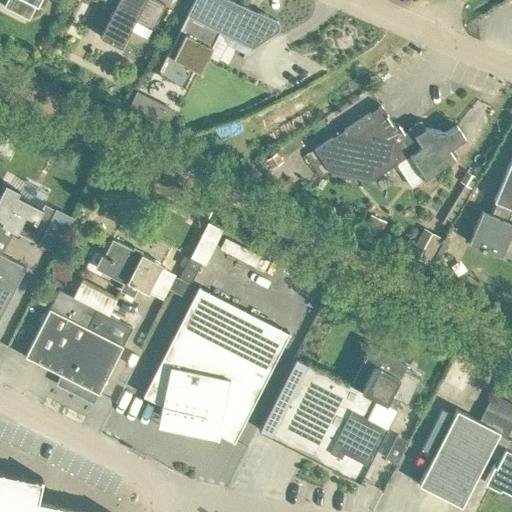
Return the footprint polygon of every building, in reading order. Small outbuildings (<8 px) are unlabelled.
[(6,0),(4,4),(30,16),(36,5),(37,5),(39,0),(6,0)] [(99,35),(109,41),(120,46),(134,20),(152,29),(164,4),(157,0),(103,0),(114,5),(99,35)] [(274,18),(232,0),(230,0),(192,0),(159,66),(158,68),(158,70),(158,71),(159,72),(159,74),(160,74),(161,75),(162,76),(183,87),(193,68),(198,71),(219,31),(252,47),(252,46),(275,31),(276,30),(277,29),(278,28),(278,27),(278,26),(278,25),(278,24),(278,22),(277,21),(276,20),(276,19),(274,18)] [(138,86),(132,97),(144,104),(142,107),(165,120),(173,106),(138,86)] [(380,104),(313,148),(328,170),(371,179),(408,154),(423,177),(454,157),(448,148),(464,137),(455,124),(445,130),(423,126),(413,133),(409,127),(403,131),(396,120),(390,120),(380,104)] [(313,148),(304,154),(319,176),(328,170),(313,148)] [(494,199),(488,212),(481,209),(467,241),(480,246),(479,247),(483,249),(484,248),(500,255),(511,226),(511,222),(511,220),(511,153),(493,199),(494,199)] [(464,170),(458,180),(470,188),(476,177),(464,170)] [(0,218),(2,220),(0,222),(0,223),(37,242),(51,212),(16,195),(18,190),(4,183),(0,191),(0,218)] [(463,185),(452,203),(458,206),(469,189),(463,185)] [(363,228),(379,235),(385,221),(369,214),(363,228)] [(408,256),(427,266),(438,247),(418,236),(408,256)] [(122,288),(130,292),(134,285),(147,291),(161,263),(111,237),(102,256),(108,259),(102,269),(125,280),(122,288)] [(0,314),(25,266),(0,253),(0,314)] [(189,255),(178,276),(190,282),(201,261),(189,255)] [(70,279),(70,261),(55,261),(55,280),(70,279)] [(474,270),(462,265),(458,274),(470,279),(474,270)] [(160,403),(156,423),(216,436),(217,432),(233,440),(288,331),(197,285),(142,394),(160,403)] [(60,373),(56,382),(92,401),(96,392),(97,392),(131,326),(57,289),(24,355),(60,373)] [(317,313),(331,320),(342,298),(328,291),(317,313)] [(358,479),(399,397),(405,401),(419,374),(403,366),(405,361),(392,355),(385,368),(373,362),(360,389),(304,361),(294,355),(257,428),(267,433),(358,479)] [(511,382),(501,377),(496,386),(511,395),(511,393),(511,382)] [(478,419),(455,408),(417,483),(460,505),(486,454),(495,458),(483,481),(499,489),(500,487),(511,492),(511,439),(505,436),(511,423),(511,420),(485,407),(478,419)] [(395,462),(406,439),(396,434),(384,457),(395,462)] [(0,511),(101,511),(37,498),(41,477),(39,476),(38,478),(0,469),(0,511)]
